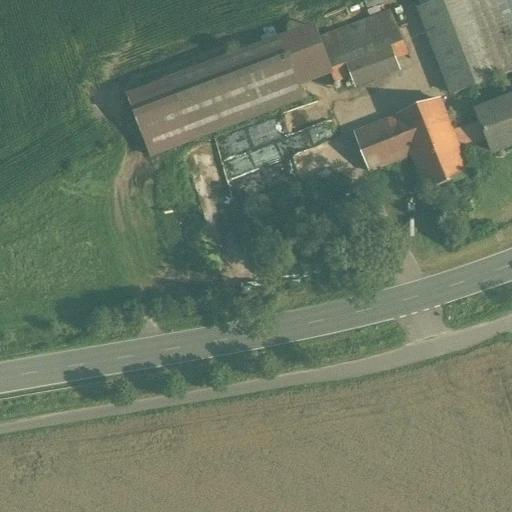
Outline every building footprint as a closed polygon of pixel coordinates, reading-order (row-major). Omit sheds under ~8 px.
[(441,0),(420,8),(454,95),(511,72),(511,49),(493,0),(441,0)] [(493,0),(511,49),(511,2),(511,0),(493,0)] [(391,13),(318,41),(331,74),(334,83),(351,76),(395,60),(407,55),(391,13)] [(313,27),(282,39),(301,85),(331,74),(318,41),(313,27)] [(301,85),(282,39),(129,97),(140,129),(151,157),(305,99),(301,85)] [(395,60),(351,76),(355,88),(399,71),(395,60)] [(451,132),(459,152),(487,141),(491,153),(511,144),(511,98),(476,113),(479,121),(451,132)] [(468,175),(459,152),(451,132),(438,100),(398,116),(414,155),(428,191),(468,175)] [(414,155),(398,116),(353,134),(368,172),(414,155)] [(186,156),(197,189),(228,179),(217,147),(186,156)]
